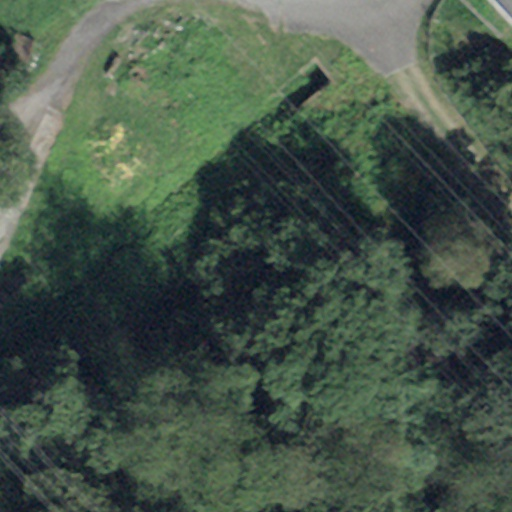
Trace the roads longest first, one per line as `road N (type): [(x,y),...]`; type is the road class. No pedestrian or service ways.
road 1 (track): [(0,212),(107,9),(134,0)]
road 2 (track): [(228,0),(293,10),(385,47)]
road 3 (track): [(435,110),(385,47),(422,0)]
